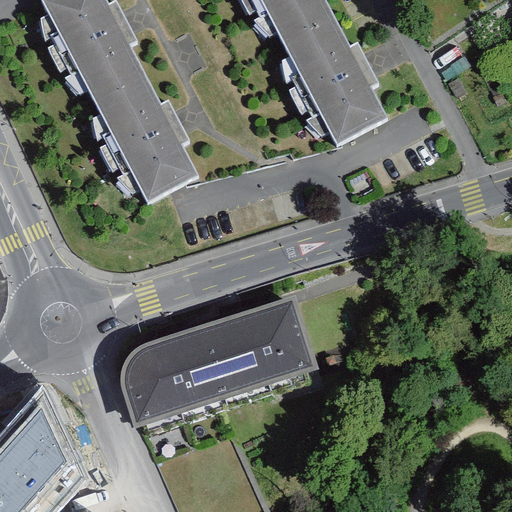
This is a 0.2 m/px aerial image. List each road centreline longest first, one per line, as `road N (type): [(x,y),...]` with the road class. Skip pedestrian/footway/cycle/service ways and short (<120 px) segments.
road 1 (tertiary): [(100,328),(149,298),(511,185)]
road 2 (residential): [(150,511),(79,358)]
road 3 (track): [(420,511),(451,441),(488,427),(511,437)]
